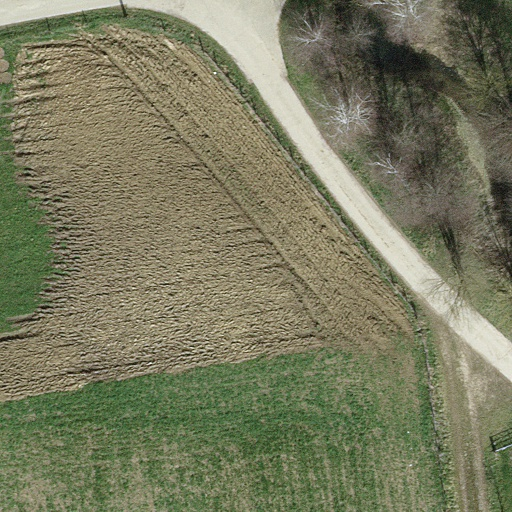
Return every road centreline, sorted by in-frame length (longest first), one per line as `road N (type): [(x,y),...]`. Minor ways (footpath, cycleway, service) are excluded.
road 1 (track): [(219,0),(260,77),(342,195),(511,368)]
road 2 (track): [(466,511),(451,398),(463,326)]
